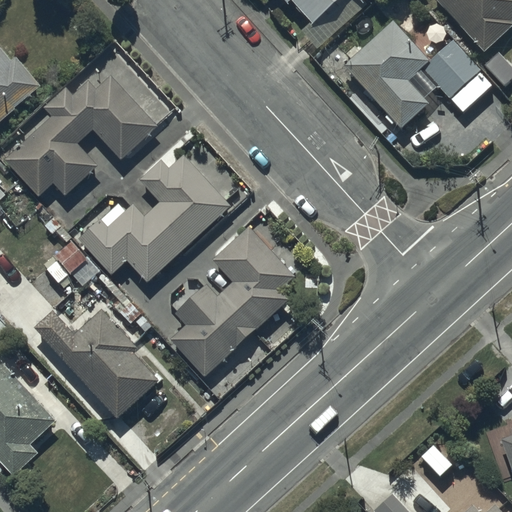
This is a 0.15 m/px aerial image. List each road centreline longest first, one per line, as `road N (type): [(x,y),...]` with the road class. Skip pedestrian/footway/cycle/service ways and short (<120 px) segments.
road 1 (residential): [(439,291),(173,0)]
road 2 (secondary): [(199,511),(439,291)]
